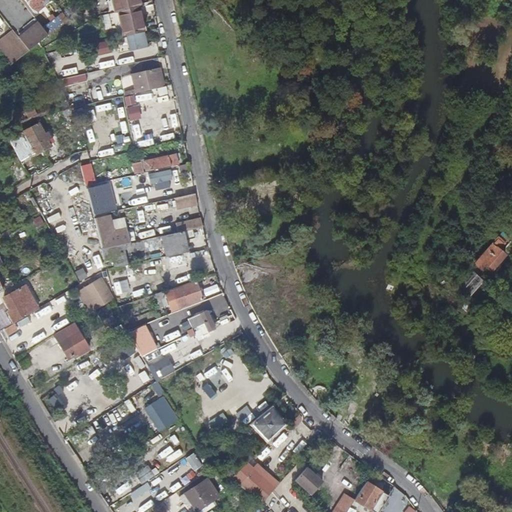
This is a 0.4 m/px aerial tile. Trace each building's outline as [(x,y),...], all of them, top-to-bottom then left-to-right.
[(38,23),(19,38),(25,47),(28,51),(38,43),(48,36),(38,23)] [(221,53),(226,73),(235,71),(231,51),(221,53)] [(217,75),(226,73),(221,53),(213,55),(217,75)] [(276,77),(288,74),(285,61),(274,63),(276,77)] [(136,90),(146,89),(146,83),(160,80),(156,65),(132,70),(136,90)] [(22,97),(14,102),(22,116),(30,112),(22,97)] [(39,123),(9,140),(18,157),(21,162),(51,145),(48,140),(50,139),(47,131),(44,133),(39,123)] [(178,163),(176,154),(136,162),(138,172),(178,163)] [(22,181),(28,177),(19,160),(11,165),(15,174),(18,172),(22,181)] [(90,163),(80,165),(84,182),(93,179),(90,163)] [(27,194),(21,198),(24,203),(20,206),(22,212),(27,209),(30,214),(36,210),(27,194)] [(90,231),(82,216),(64,227),(68,234),(65,236),(70,243),(90,231)] [(203,228),(201,222),(176,227),(176,231),(174,231),(175,234),(193,230),(203,228)] [(39,238),(32,223),(21,229),(25,237),(29,235),(32,241),(39,238)] [(108,238),(110,247),(158,237),(156,228),(108,238)] [(110,247),(101,249),(103,258),(112,256),(114,267),(123,265),(120,249),(129,247),(130,250),(166,243),(168,256),(187,253),(184,241),(195,238),(193,230),(175,234),(158,237),(110,247)] [(490,269),(504,253),(499,249),(509,238),(501,231),(478,257),(485,264),(490,269)] [(485,264),(478,257),(473,262),(480,269),(485,264)] [(188,259),(172,264),(177,280),(193,275),(188,259)] [(464,273),(454,284),(468,296),(482,280),(469,268),(464,273)] [(146,297),(169,289),(165,276),(141,283),(146,297)] [(202,300),(196,282),(181,288),(187,306),(202,300)] [(9,312),(14,323),(37,310),(26,289),(24,285),(3,297),(10,311),(9,312)] [(37,310),(40,308),(29,287),(26,289),(37,310)] [(455,290),(452,287),(439,303),(453,316),(457,311),(458,312),(452,319),(456,323),(470,306),(461,298),(453,308),(447,302),(456,291),(455,290)] [(98,319),(93,311),(80,318),(85,327),(98,319)] [(74,323),(54,336),(67,358),(76,353),(77,355),(88,348),(74,323)] [(477,350),(484,341),(472,331),(465,340),(477,350)] [(511,363),(497,381),(511,394),(511,363)] [(290,402),(285,396),(275,405),(280,411),(290,402)] [(163,429),(177,421),(163,397),(149,405),(163,429)] [(145,408),(160,431),(163,429),(149,405),(145,408)] [(287,427),(273,407),(251,425),(267,447),(287,427)] [(320,481),(305,469),(294,481),(309,494),(320,481)] [(235,479),(233,481),(264,501),(276,488),(249,470),(240,483),(235,479)] [(205,480),(202,483),(214,500),(217,498),(205,480)] [(206,511),(215,506),(212,502),(214,500),(202,483),(179,498),(182,503),(187,499),(196,511),(195,511),(206,511)] [(378,511),(387,499),(365,483),(354,500),(354,501),(369,511),(378,511)] [(332,511),(346,511),(354,501),(354,500),(345,494),(332,511)]
